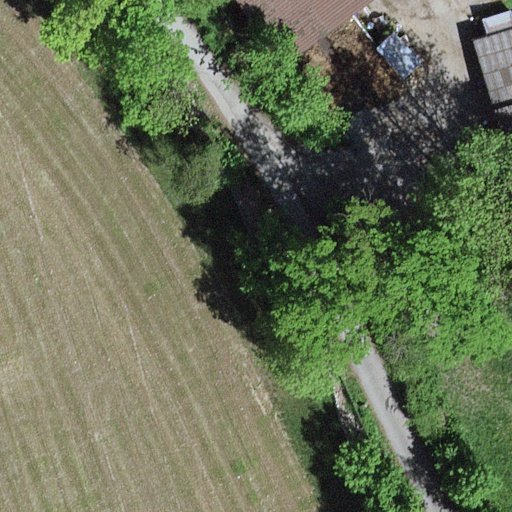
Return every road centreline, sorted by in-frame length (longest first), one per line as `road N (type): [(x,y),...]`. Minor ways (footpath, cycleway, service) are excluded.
road 1 (track): [(157,0),(201,57),(301,225),(382,401),(445,511)]
road 2 (track): [(279,188),(410,152),(436,125),(450,93),(445,42),(428,0)]
